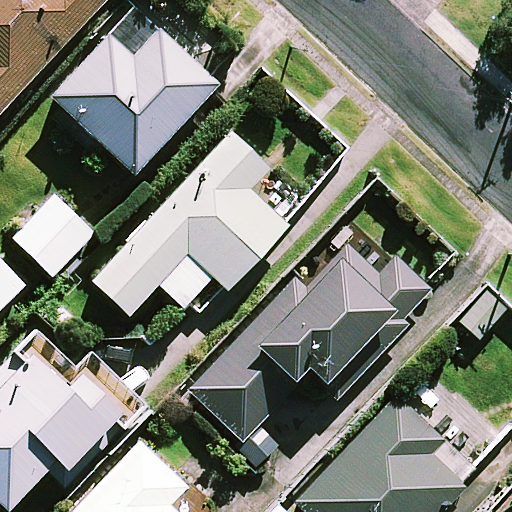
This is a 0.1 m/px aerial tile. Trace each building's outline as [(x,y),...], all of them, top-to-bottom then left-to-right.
[(0,0),(0,105),(95,7),(87,0),(0,0)] [(125,52),(105,33),(46,96),(127,172),(212,83),(151,25),(125,52)] [(255,176),(220,142),(79,289),(114,323),(146,290),(170,314),(199,284),(213,298),(273,235),(235,198),(255,176)] [(83,240),(45,202),(3,244),(41,282),(83,240)] [(364,277),(335,248),(291,294),(280,283),(174,392),(228,444),(295,375),(323,402),(381,343),(376,338),(418,294),(382,258),(364,277)] [(0,303),(20,285),(0,263),(0,303)] [(511,357),(484,331),(451,363),(494,406),(511,387),(511,357)] [(62,424),(40,447),(78,482),(147,412),(99,363),(50,412),(62,424)] [(428,447),(381,403),(284,507),(288,511),(429,511),(451,488),(418,457),(428,447)] [(173,491),(126,447),(64,511),(156,511),(154,510),(173,491)]
